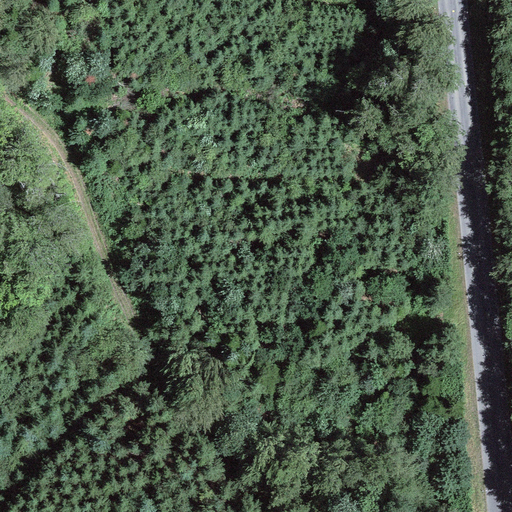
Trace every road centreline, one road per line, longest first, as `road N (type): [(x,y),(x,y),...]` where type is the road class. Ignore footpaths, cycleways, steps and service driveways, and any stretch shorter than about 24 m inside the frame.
road 1 (track): [(274,511),(200,448),(62,148),(0,85)]
road 2 (tertiary): [(506,511),(453,0)]
